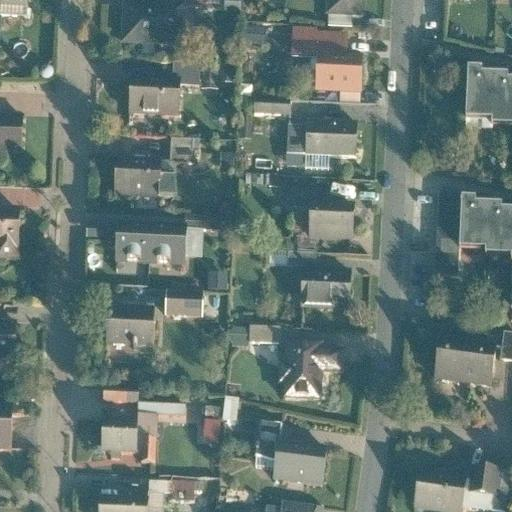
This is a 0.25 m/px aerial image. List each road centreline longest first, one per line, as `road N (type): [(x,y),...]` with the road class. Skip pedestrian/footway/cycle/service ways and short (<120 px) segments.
road 1 (residential): [(49,511),(68,243),(71,0)]
road 2 (residential): [(379,423),(405,0)]
road 3 (residential): [(379,423),(511,441)]
